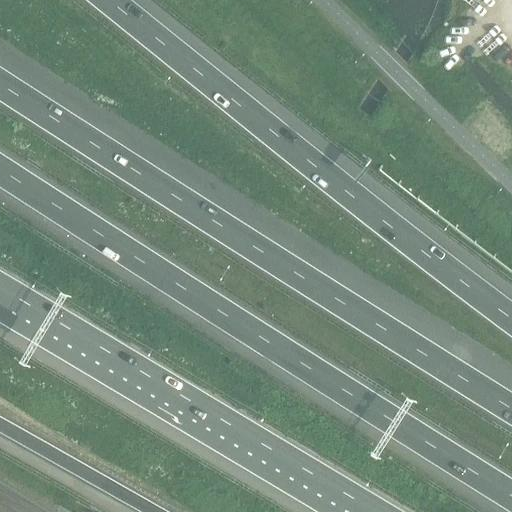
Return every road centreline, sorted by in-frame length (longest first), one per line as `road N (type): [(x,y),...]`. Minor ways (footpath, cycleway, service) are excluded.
road 1 (motorway): [(0,170),(511,496)]
road 2 (motorway): [(511,410),(0,85)]
road 3 (motorway): [(511,320),(108,0)]
road 4 (motorway): [(0,288),(374,511)]
road 5 (motorway): [(0,425),(152,511)]
